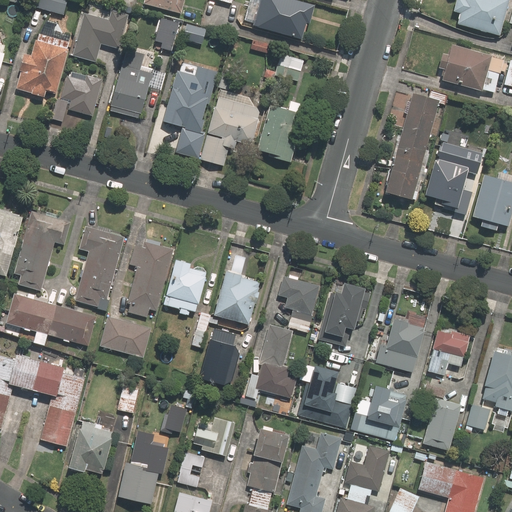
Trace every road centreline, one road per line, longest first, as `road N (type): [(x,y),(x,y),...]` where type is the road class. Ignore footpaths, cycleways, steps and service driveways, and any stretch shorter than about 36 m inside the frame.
road 1 (residential): [(0,144),(324,232)]
road 2 (residential): [(324,232),(384,0)]
road 3 (residential): [(324,232),(511,282)]
